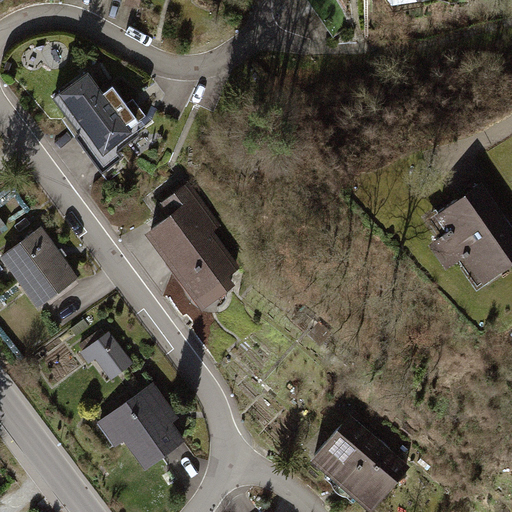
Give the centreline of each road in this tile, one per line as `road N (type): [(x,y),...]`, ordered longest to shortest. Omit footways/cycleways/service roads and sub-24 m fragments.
road 1 (residential): [(0,105),(206,385),(230,465)]
road 2 (residential): [(265,25),(222,55),(191,61),(155,54),(63,9),(29,13),(0,34)]
road 3 (tertiary): [(88,511),(0,395)]
